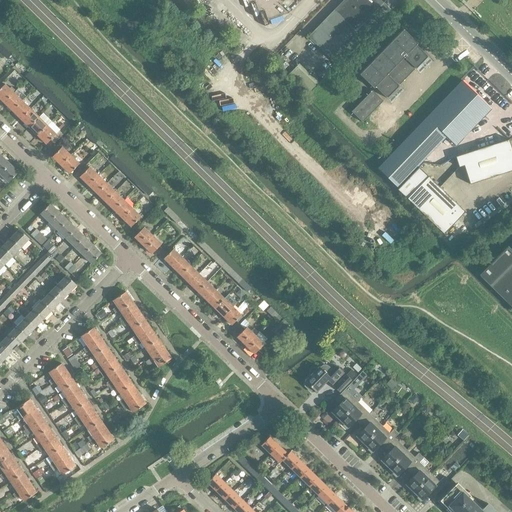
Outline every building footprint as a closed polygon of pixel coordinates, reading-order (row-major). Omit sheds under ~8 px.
[(343,0),(308,37),(330,58),(356,31),(363,38),(390,9),(380,0),(343,0)] [(375,87),(376,88),(387,99),(399,86),(398,86),(415,68),(416,69),(428,57),(416,45),(417,43),(403,29),(359,74),(373,88),(375,87)] [(11,55),(5,49),(1,52),(7,59),(11,55)] [(35,78),(29,72),(25,76),(32,82),(35,78)] [(38,88),(42,85),(35,78),(32,82),(38,88)] [(462,81),(378,168),(397,187),(446,136),(456,145),(491,109),(462,81)] [(0,99),(3,102),(13,93),(5,84),(0,89),(0,99)] [(48,91),(42,85),(38,88),(44,95),(48,91)] [(54,97),(48,91),(44,95),(51,101),(54,97)] [(372,91),(368,95),(351,112),(362,123),(383,101),(372,91)] [(12,111),(22,101),(13,93),(3,102),(12,111)] [(61,103),(54,97),(51,101),(57,107),(61,103)] [(20,119),(30,109),(22,101),(12,111),(20,119)] [(67,109),(61,103),(57,107),(63,113),(67,109)] [(29,127),(39,118),(30,109),(20,119),(29,127)] [(67,109),(63,113),(70,120),(74,116),(67,109)] [(37,136),(47,126),(39,118),(29,127),(37,136)] [(55,134),(47,126),(37,136),(46,144),(50,140),(54,143),(62,135),(58,131),(55,134)] [(92,134),(85,127),(81,131),(88,137),(92,134)] [(98,140),(92,134),(88,137),(94,144),(98,140)] [(511,170),(511,150),(509,141),(509,140),(456,157),(459,167),(464,165),(470,184),(511,170)] [(61,165),(70,155),(61,147),(52,157),(61,165)] [(70,155),(61,165),(69,174),(79,164),(74,160),(77,158),(72,153),(70,155)] [(120,161),(114,155),(110,159),(116,165),(120,161)] [(0,173),(9,164),(1,156),(0,156),(0,173)] [(123,171),(126,167),(120,161),(116,165),(123,171)] [(18,173),(9,164),(0,173),(0,174),(8,182),(18,173)] [(88,185),(98,175),(89,167),(80,177),(88,185)] [(133,173),(126,167),(123,171),(129,177),(133,173)] [(419,167),(398,189),(444,234),(465,212),(419,167)] [(139,180),(133,173),(129,177),(135,183),(139,180)] [(97,193),(106,184),(98,175),(88,185),(97,193)] [(145,186),(139,180),(135,183),(142,190),(145,186)] [(105,202),(115,192),(106,184),(97,193),(105,202)] [(152,192),(145,186),(142,190),(148,196),(152,192)] [(114,210),(123,200),(115,192),(105,202),(114,210)] [(122,218),(132,208),(123,200),(114,210),(122,218)] [(49,222),(58,212),(50,204),(40,214),(49,222)] [(140,217),(132,208),(122,218),(131,227),(140,217)] [(169,218),(173,214),(167,208),(163,211),(169,218)] [(67,220),(58,212),(49,222),(57,230),(67,220)] [(180,220),(173,214),(169,218),(176,224),(180,220)] [(75,229),(67,220),(57,230),(66,238),(75,229)] [(143,245),(152,236),(143,227),(134,237),(143,245)] [(19,229),(11,238),(21,248),(29,239),(22,232),(19,229)] [(34,238),(39,232),(36,229),(31,235),(34,238)] [(84,237),(75,229),(66,238),(74,247),(84,237)] [(37,240),(42,235),(39,232),(34,238),(37,240)] [(161,244),(152,236),(143,245),(152,254),(161,244)] [(92,245),(84,237),(74,247),(83,255),(92,245)] [(11,238),(2,246),(12,256),(21,248),(11,238)] [(196,243),(202,249),(206,245),(199,239),(196,243)] [(50,254),(56,248),(53,245),(48,251),(50,254)] [(101,254),(92,245),(83,255),(91,263),(101,254)] [(212,251),(206,245),(202,249),(208,255),(212,251)] [(2,246),(0,248),(0,260),(4,265),(12,256),(2,246)] [(511,248),(510,246),(481,275),(511,305),(511,248)] [(59,251),(56,248),(50,254),(53,257),(59,251)] [(172,267),(181,257),(173,249),(164,259),(172,267)] [(218,258),(212,251),(208,255),(215,261),(218,258)] [(50,260),(45,255),(41,260),(46,265),(50,260)] [(181,275),(190,266),(181,257),(172,267),(181,275)] [(225,264),(218,258),(215,261),(221,268),(225,264)] [(46,265),(41,260),(37,264),(42,269),(46,265)] [(68,271),(73,265),(70,262),(65,268),(68,271)] [(42,269),(37,264),(33,268),(38,273),(42,269)] [(231,270),(225,264),(221,268),(227,274),(231,270)] [(70,273),(76,268),(73,265),(68,271),(70,273)] [(189,284),(198,274),(190,266),(181,275),(189,284)] [(38,273),(33,268),(28,272),(34,277),(38,273)] [(238,276),(231,270),(227,274),(234,280),(238,276)] [(34,277),(28,272),(24,277),(29,282),(34,277)] [(197,292),(207,282),(198,274),(189,284),(197,292)] [(68,294),(76,285),(66,275),(58,284),(68,294)] [(244,282),(238,276),(234,280),(240,286),(244,282)] [(29,282),(24,277),(20,281),(25,286),(29,282)] [(21,290),(25,286),(20,281),(16,285),(21,290)] [(206,300),(215,291),(207,282),(197,292),(206,300)] [(250,289),(244,282),(240,286),(246,292),(250,289)] [(59,302),(68,294),(58,284),(49,292),(59,302)] [(21,290),(16,285),(12,289),(17,294),(21,290)] [(17,294),(12,289),(10,291),(8,294),(13,299),(17,294)] [(214,308),(224,299),(215,291),(206,300),(214,308)] [(51,311),(59,302),(49,292),(41,301),(51,311)] [(125,292),(113,301),(117,306),(112,309),(115,313),(119,310),(132,301),(125,292)] [(13,299),(8,294),(4,298),(9,303),(13,299)] [(224,299),(214,308),(223,317),(232,307),(236,303),(228,294),(224,299)] [(0,302),(5,307),(9,303),(4,298),(0,301),(0,302)] [(43,319),(51,311),(41,301),(33,309),(43,319)] [(138,311),(132,301),(119,310),(123,316),(119,318),(122,322),(138,311)] [(241,315),(232,307),(223,317),(231,325),(241,315)] [(276,314),(269,308),(266,312),(272,318),(276,314)] [(7,309),(3,313),(7,317),(11,312),(7,309)] [(35,328),(43,319),(33,309),(25,318),(35,328)] [(103,309),(96,313),(100,319),(107,315),(103,309)] [(145,320),(138,311),(122,322),(124,327),(129,324),(132,329),(145,320)] [(282,320),(276,314),(272,318),(278,324),(282,320)] [(26,336),(35,328),(25,318),(17,326),(26,336)] [(245,319),(240,324),(244,329),(246,328),(249,324),(245,319)] [(152,330),(145,320),(132,329),(136,335),(132,337),(135,341),(152,330)] [(18,345),(26,336),(17,326),(3,340),(7,343),(9,344),(13,340),(18,345)] [(81,336),(87,346),(100,337),(93,328),(81,336)] [(245,345),(254,336),(246,328),(244,329),(236,337),(245,345)] [(158,339),(152,330),(135,341),(138,346),(142,343),(145,348),(158,339)] [(263,344),(254,336),(245,345),(254,354),(263,344)] [(0,355),(4,359),(13,350),(18,345),(13,340),(9,344),(7,343),(3,340),(3,341),(0,337),(0,355)] [(106,347),(100,337),(87,346),(83,349),(86,353),(90,350),(94,355),(106,347)] [(165,349),(158,339),(145,348),(152,358),(165,349)] [(67,347),(62,351),(67,358),(72,354),(67,347)] [(113,356),(106,347),(94,355),(98,361),(93,364),(96,368),(100,365),(113,356)] [(152,358),(145,362),(148,366),(155,362),(158,367),(171,358),(165,349),(152,358)] [(74,356),(68,359),(74,369),(80,365),(74,356)] [(119,366),(113,356),(100,365),(107,374),(119,366)] [(61,363),(49,372),(53,378),(48,380),(51,384),(55,382),(68,373),(61,363)] [(332,385),(344,373),(339,368),(334,372),(328,366),(326,365),(323,365),(321,366),(320,368),(319,367),(305,381),(306,382),(305,384),(305,386),(311,392),(314,392),(315,391),(316,392),(327,380),(332,385)] [(126,375),(119,366),(107,374),(110,380),(106,383),(109,387),(126,375)] [(351,369),(346,375),(351,380),(356,374),(351,369)] [(74,382),(68,373),(55,382),(62,391),(74,382)] [(132,385),(126,375),(109,387),(112,391),(116,388),(120,393),(132,385)] [(339,392),(351,380),(346,375),(334,387),(339,392)] [(392,377),(386,384),(392,390),(398,383),(392,377)] [(81,392),(74,382),(62,391),(66,397),(61,399),(64,403),(81,392)] [(38,385),(31,389),(35,395),(41,391),(38,385)] [(139,394),(132,385),(120,393),(123,399),(119,401),(122,406),(139,394)] [(340,403),(330,413),(338,421),(357,402),(345,389),(335,399),(340,403)] [(87,401),(81,392),(64,403),(67,407),(71,405),(75,410),(87,401)] [(415,393),(409,400),(413,404),(420,398),(415,393)] [(145,404),(139,394),(122,406),(125,410),(129,407),(133,412),(145,404)] [(43,395),(38,398),(42,404),(47,400),(43,395)] [(16,408),(20,414),(16,416),(19,421),(23,418),(36,409),(29,399),(16,408)] [(94,411),(87,401),(75,410),(78,416),(74,418),(77,422),(94,411)] [(357,402),(338,421),(346,429),(356,419),(360,423),(370,414),(357,402)] [(426,406),(423,410),(427,414),(431,410),(426,406)] [(42,418),(36,409),(23,418),(27,423),(23,426),(25,430),(42,418)] [(100,421),(94,411),(77,422),(80,426),(84,424),(88,429),(100,421)] [(3,415),(0,417),(0,423),(0,424),(7,419),(10,416),(7,412),(3,415)] [(119,414),(111,419),(116,427),(123,422),(119,414)] [(365,428),(355,437),(363,445),(382,426),(370,414),(360,423),(365,428)] [(42,418),(25,430),(23,432),(25,435),(32,431),(36,437),(49,428),(42,418)] [(107,430),(100,421),(88,429),(91,435),(87,437),(90,441),(107,430)] [(382,426),(363,445),(371,453),(381,443),(385,447),(394,438),(399,434),(394,429),(390,433),(382,426)] [(55,437),(49,428),(36,437),(40,442),(36,445),(38,449),(55,437)] [(463,429),(457,435),(463,441),(469,434),(463,429)] [(113,440),(107,430),(90,441),(93,446),(97,443),(101,448),(113,440)] [(62,447),(55,437),(38,449),(41,453),(45,450),(49,456),(62,447)] [(278,445),(269,437),(261,445),(270,454),(278,445)] [(389,452),(380,461),(388,469),(407,450),(394,438),(385,447),(389,452)] [(83,440),(77,444),(80,448),(86,445),(83,440)] [(0,461),(10,454),(4,445),(0,447),(0,461)] [(80,448),(74,452),(77,457),(89,450),(86,445),(80,448)] [(287,454),(278,445),(270,454),(279,463),(282,460),(287,454)] [(68,456),(62,447),(49,456),(53,461),(49,464),(51,468),(68,456)] [(407,450),(388,469),(396,477),(405,467),(410,472),(423,458),(418,453),(414,457),(407,450)] [(289,451),(287,454),(282,460),(291,468),(299,460),(289,451)] [(17,464),(10,454),(0,461),(0,466),(4,472),(17,464)] [(244,459),(241,455),(240,454),(236,458),(240,463),(244,459)] [(75,466),(68,456),(51,468),(54,472),(58,469),(62,475),(75,466)] [(414,476),(404,486),(412,493),(431,474),(424,467),(428,463),(424,458),(423,458),(410,472),(414,476)] [(249,463),(244,459),(240,463),(245,467),(249,463)] [(308,469),(299,460),(291,468),(300,477),(308,469)] [(253,468),(249,463),(245,467),(250,472),(253,468)] [(17,464),(4,472),(0,475),(3,479),(7,476),(11,482),(23,473),(17,464)] [(258,472),(253,468),(250,472),(254,476),(258,472)] [(317,478),(308,469),(300,477),(309,486),(317,478)] [(38,470),(33,473),(36,478),(41,475),(38,470)] [(273,471),(268,476),(272,480),(277,475),(273,471)] [(259,481),(263,477),(258,472),(254,476),(259,481)] [(30,483),(23,473),(11,482),(17,491),(30,483)] [(224,483),(215,474),(207,482),(216,491),(224,483)] [(431,474),(412,493),(421,501),(430,492),(435,496),(448,482),(443,477),(439,481),(431,474)] [(41,476),(37,479),(40,485),(45,481),(41,476)] [(263,485),(267,481),(263,477),(259,481),(263,485)] [(326,486),(317,478),(309,486),(318,495),(326,486)] [(268,490),(272,486),(267,481),(263,485),(268,490)] [(457,482),(450,490),(438,502),(446,509),(449,506),(454,511),(453,511),(494,511),(495,511),(487,503),(481,510),(468,498),(470,496),(457,482)] [(30,483),(17,491),(13,494),(16,498),(20,495),(24,501),(36,492),(30,483)] [(225,499),(233,491),(224,483),(216,491),(225,499)] [(276,490),(272,486),(268,490),(273,494),(276,490)] [(335,495),(326,486),(318,495),(327,504),(335,495)] [(281,495),(276,490),(273,494),(277,499),(281,495)] [(234,508),(242,500),(233,491),(225,499),(234,508)] [(282,503),(286,499),(281,495),(277,499),(282,503)] [(348,508),(335,495),(327,504),(335,511),(339,509),(341,511),(343,510),(344,511),(348,508)] [(286,508),(290,504),(286,499),(282,503),(286,508)] [(237,511),(247,511),(251,509),(242,500),(234,508),(237,511)]
